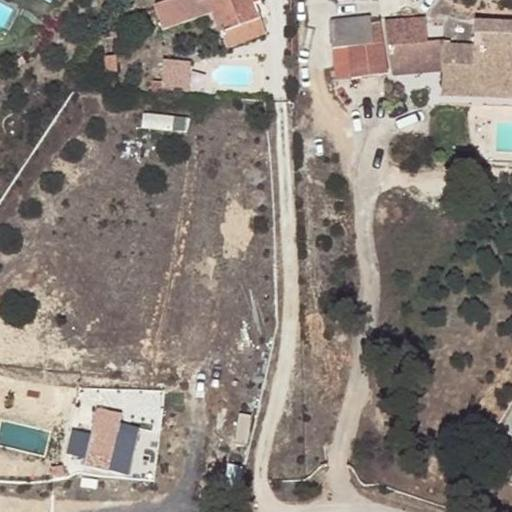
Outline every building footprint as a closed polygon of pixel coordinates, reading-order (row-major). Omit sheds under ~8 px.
[(161,0),(157,1),(166,26),(206,12),(201,0),(161,0)] [(210,0),(224,30),(263,15),(259,5),(263,3),(261,0),(210,0)] [(350,38),(352,71),(386,70),(384,37),(383,8),(341,11),(343,39),(350,38)] [(263,15),(224,30),(231,45),(270,30),(263,15)] [(108,73),(122,72),(119,39),(105,39),(108,73)] [(406,57),(420,56),(420,42),(407,42),(406,57)] [(462,60),(460,78),(460,82),(510,87),(511,67),(511,47),(463,44),(462,60)] [(443,75),(460,78),(462,60),(444,58),(443,75)] [(160,88),(189,89),(190,60),(160,59),(160,88)] [(136,429),(139,408),(121,406),(118,427),(136,429)] [(74,431),(69,457),(82,459),(87,433),(74,431)]
